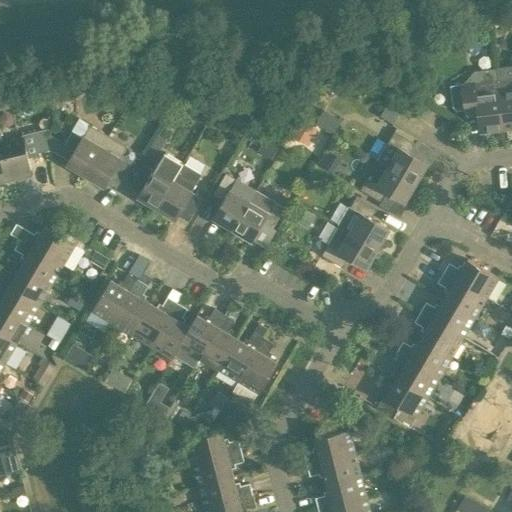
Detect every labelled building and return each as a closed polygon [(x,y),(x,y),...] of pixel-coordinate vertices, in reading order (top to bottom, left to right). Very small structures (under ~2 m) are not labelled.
[(511,68),(496,71),(503,128),(511,126),(511,68)] [(479,130),(503,128),(496,71),(496,70),(472,73),(473,83),(461,84),(465,116),(477,115),(479,130)] [(64,101),(63,81),(52,81),(52,101),(64,101)] [(317,110),(312,124),(330,130),(335,116),(317,110)] [(311,138),(316,128),(300,120),(295,129),(311,138)] [(66,164),(85,175),(108,136),(89,125),(82,137),(71,131),(58,154),(68,160),(66,164)] [(376,160),(387,166),(416,183),(427,164),(408,153),(415,143),(394,130),(376,160)] [(22,137),(2,142),(10,174),(30,169),(27,158),(39,155),(33,131),(21,134),(22,137)] [(0,176),(10,174),(2,142),(0,133),(0,176)] [(127,147),(108,136),(85,175),(104,186),(106,182),(116,189),(133,161),(122,155),(127,147)] [(276,147),(265,141),(258,153),(269,159),(276,147)] [(160,149),(150,144),(143,156),(152,161),(160,149)] [(328,170),(336,157),(325,151),(318,164),(328,170)] [(137,197),(156,208),(182,163),(164,152),(153,170),(142,164),(129,187),(140,193),(137,197)] [(202,174),(182,163),(156,208),(175,219),(177,215),(187,222),(201,199),(190,192),(202,174)] [(404,202),(416,183),(387,166),(376,184),(366,178),(359,189),(380,202),(386,191),(404,202)] [(212,218),(231,229),(248,201),(230,190),(236,180),(225,173),(213,194),(223,200),(212,218)] [(256,190),(248,201),(231,229),(251,241),(262,222),(272,228),(284,208),(274,202),(275,201),(256,190)] [(359,213),(348,231),(377,249),(388,229),(370,219),(376,208),(355,196),(349,207),(359,213)] [(305,225),(311,211),(294,205),(289,219),(305,225)] [(501,241),(510,227),(499,221),(491,235),(501,241)] [(83,249),(44,225),(38,236),(16,223),(10,233),(20,239),(63,264),(71,269),(83,249)] [(366,268),(377,249),(348,231),(337,250),(327,244),(320,255),(341,267),(347,257),(366,268)] [(20,266),(51,284),(63,264),(20,239),(14,249),(26,256),(20,266)] [(88,260),(102,268),(108,258),(94,250),(88,260)] [(138,256),(127,273),(137,279),(147,262),(138,256)] [(448,262),(443,272),(486,298),(498,277),(467,259),(460,269),(448,262)] [(0,271),(0,280),(39,304),(51,284),(20,266),(14,275),(2,268),(0,271)] [(443,299),(474,317),(486,298),(443,272),(437,282),(449,289),(443,299)] [(91,310),(112,322),(137,279),(127,273),(120,285),(110,279),(91,310)] [(131,334),(150,303),(140,297),(151,279),(144,274),(140,281),(137,279),(112,322),(131,334)] [(0,299),(0,306),(28,323),(39,304),(0,280),(0,293),(3,295),(0,299)] [(151,346),(177,302),(181,295),(171,289),(160,309),(150,303),(131,334),(151,346)] [(419,312),(462,337),(474,317),(443,299),(437,309),(425,302),(419,312)] [(177,302),(151,346),(171,357),(178,345),(190,326),(180,320),(187,308),(177,302)] [(0,333),(16,343),(28,323),(0,306),(0,333)] [(178,345),(198,357),(224,314),(214,308),(207,320),(197,314),(190,326),(178,345)] [(218,369),(236,338),(227,332),(237,314),(227,308),(224,314),(198,357),(218,369)] [(420,338),(451,357),(462,337),(419,312),(414,321),(426,329),(420,338)] [(58,316),(47,335),(59,342),(70,323),(58,316)] [(238,380),(263,337),(267,331),(257,325),(246,343),(236,338),(218,369),(238,380)] [(0,333),(0,359),(5,363),(16,343),(0,333)] [(273,343),(263,337),(238,380),(258,393),(276,362),(266,355),(273,343)] [(396,351),(439,376),(451,357),(420,338),(414,348),(402,341),(396,351)] [(92,355),(72,343),(65,356),(84,367),(92,355)] [(397,378),(428,396),(439,376),(396,351),(390,361),(402,368),(397,378)] [(29,352),(20,365),(41,381),(50,368),(29,352)] [(415,417),(428,396),(397,378),(391,387),(388,386),(376,407),(400,421),(406,411),(415,417)] [(26,413),(30,405),(19,399),(15,407),(26,413)] [(183,426),(193,410),(176,400),(167,416),(183,426)] [(303,453),(306,464),(355,452),(349,429),(314,438),(317,450),(303,453)] [(186,439),(192,461),(241,450),(238,439),(224,442),(221,430),(186,439)] [(0,453),(0,458),(4,474),(19,470),(14,449),(0,453)] [(241,450),(192,461),(198,484),(233,476),(230,465),(243,461),(241,450)] [(325,483),(360,474),(355,452),(306,464),(309,476),(323,472),(325,483)] [(318,509),(366,496),(360,474),(325,483),(328,494),(315,497),(318,509)] [(233,476),(198,484),(203,507),(252,494),(249,483),(235,486),(233,476)] [(252,494),(203,507),(204,511),(241,511),(241,509),(255,505),(252,494)] [(461,494),(453,508),(461,511),(489,511),(490,511),(461,494)] [(370,511),(366,496),(318,509),(318,511),(370,511)]
